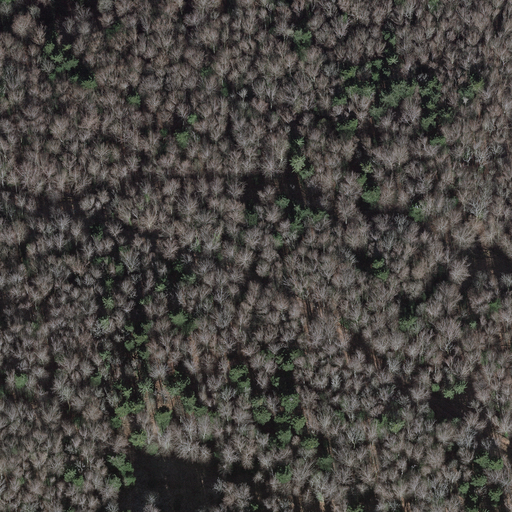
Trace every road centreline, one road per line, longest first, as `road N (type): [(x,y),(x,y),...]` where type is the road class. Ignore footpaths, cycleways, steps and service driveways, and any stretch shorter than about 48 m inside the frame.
road 1 (track): [(511,451),(300,306),(178,253),(0,199)]
road 2 (track): [(47,211),(199,194),(287,200),(406,234),(475,278),(511,282)]
road 3 (track): [(303,511),(0,409)]
